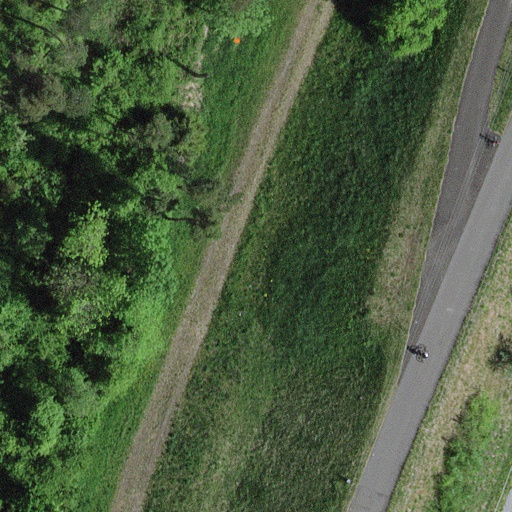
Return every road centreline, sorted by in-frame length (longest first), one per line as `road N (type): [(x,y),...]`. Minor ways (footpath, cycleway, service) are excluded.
road 1 (track): [(509,0),(471,120),(459,288)]
road 2 (track): [(459,288),(369,511)]
road 3 (track): [(459,288),(511,170)]
